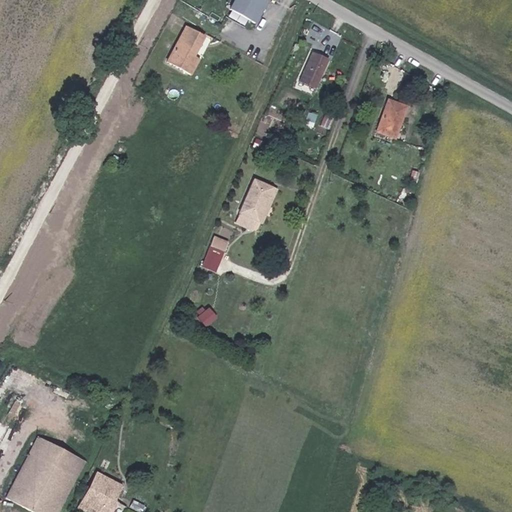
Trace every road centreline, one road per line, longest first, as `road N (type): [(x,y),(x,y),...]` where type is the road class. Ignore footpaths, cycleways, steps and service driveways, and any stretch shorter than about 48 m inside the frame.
road 1 (unknown): [(155,0),(0,294)]
road 2 (residential): [(511,104),(324,0)]
